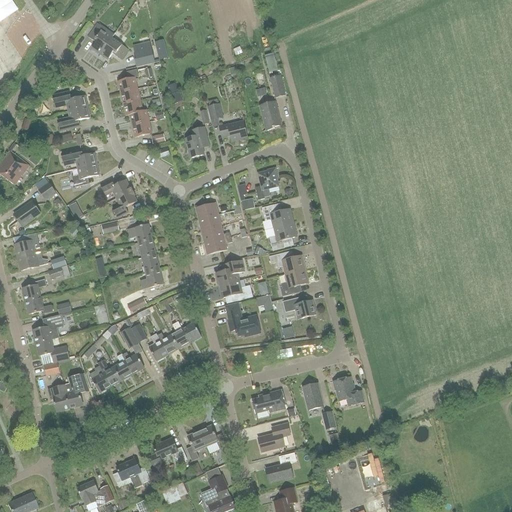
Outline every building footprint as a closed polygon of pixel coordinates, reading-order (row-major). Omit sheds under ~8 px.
[(98,24),(96,27),(88,38),(97,44),(93,50),(101,55),(112,38),(115,35),(98,24)] [(112,38),(101,55),(108,61),(113,54),(122,60),(129,50),(112,38)] [(151,45),(135,49),(138,61),(135,61),(137,68),(138,67),(155,64),(151,45)] [(274,54),(265,56),(268,64),(277,62),(274,54)] [(237,67),(230,69),(232,76),(239,74),(237,67)] [(270,78),(275,99),(286,96),(281,75),(270,78)] [(118,83),(121,94),(138,90),(136,78),(118,83)] [(177,85),(169,89),(172,95),(179,92),(177,85)] [(268,87),(259,89),(260,98),(269,97),(268,87)] [(123,105),(141,101),(138,90),(121,94),(123,105)] [(172,95),(171,95),(174,102),(183,98),(180,91),(179,92),(172,95)] [(86,96),(69,100),(68,93),(52,97),(55,109),(67,106),(69,112),(89,107),(86,96)] [(210,107),(208,107),(211,121),(224,118),(220,104),(218,104),(217,100),(209,102),(210,107)] [(126,117),(130,116),(144,112),(141,101),(123,105),(126,117)] [(276,102),(260,106),(267,131),(275,129),(275,127),(282,126),(276,102)] [(91,118),(89,107),(69,112),(70,118),(58,121),(61,132),(76,128),(75,122),(91,118)] [(200,112),(203,125),(210,123),(207,110),(200,112)] [(130,116),(133,127),(150,123),(147,111),(144,112),(130,116)] [(155,114),(157,120),(165,119),(163,112),(155,114)] [(25,120),(22,130),(31,133),(34,123),(25,120)] [(244,122),(229,125),(220,127),(223,138),(231,136),(232,142),(241,140),(241,143),(246,141),(246,139),(248,139),(244,122)] [(153,134),(150,123),(133,127),(135,138),(153,134)] [(205,155),(203,149),(209,147),(204,128),(192,131),(194,137),(186,140),(186,142),(186,143),(187,147),(188,148),(191,159),(205,155)] [(71,134),(58,137),(60,144),(73,141),(71,134)] [(164,134),(152,137),(153,145),(166,142),(164,134)] [(62,155),(64,162),(65,166),(76,164),(78,169),(97,165),(95,154),(79,157),(78,151),(62,155)] [(0,174),(16,186),(30,167),(11,152),(0,166),(0,174)] [(100,176),(97,165),(78,169),(79,176),(72,177),(75,188),(86,186),(84,180),(100,176)] [(258,174),(261,187),(255,188),(259,201),(265,199),(263,191),(279,187),(277,178),(278,178),(276,169),(268,171),(268,172),(258,174)] [(117,199),(133,191),(131,186),(129,187),(126,181),(114,186),(112,181),(101,186),(106,196),(113,193),(117,199)] [(56,194),(50,184),(40,191),(46,201),(56,194)] [(135,196),(133,191),(117,199),(120,206),(113,209),(118,219),(128,214),(126,208),(137,202),(134,197),(135,196)] [(72,218),(58,198),(49,204),(64,224),(72,218)] [(245,201),(242,202),(244,211),(255,208),(253,199),(245,201)] [(41,215),(33,203),(14,215),(22,227),(41,215)] [(196,208),(199,220),(219,215),(216,204),(196,208)] [(274,228),(294,224),(290,210),(276,214),(275,206),(262,209),(266,222),(272,220),(274,228)] [(73,213),(76,219),(83,216),(80,209),(73,213)] [(222,227),(219,215),(199,220),(202,232),(222,227)] [(118,223),(102,226),(104,235),(119,231),(118,223)] [(137,237),(138,243),(153,240),(149,224),(128,230),(130,239),(137,237)] [(297,237),(294,224),(274,228),(276,237),(270,238),(273,252),(285,249),(283,241),(297,237)] [(73,225),(68,232),(75,237),(80,230),(73,225)] [(205,244),(231,237),(230,233),(223,235),(222,227),(202,232),(205,244)] [(14,246),(17,259),(36,255),(34,250),(40,248),(36,234),(26,237),(27,243),(14,246)] [(231,237),(205,244),(208,256),(227,251),(226,244),(232,242),(231,237)] [(156,255),(153,240),(138,243),(142,258),(156,255)] [(257,247),(255,254),(261,256),(264,249),(257,247)] [(80,257),(88,259),(89,252),(82,251),(80,257)] [(284,267),(286,275),(305,270),(302,257),(288,260),(286,253),(270,258),(272,265),(276,264),(277,269),(284,267)] [(36,255),(17,259),(21,273),(39,268),(44,266),(41,257),(37,259),(36,255)] [(160,270),(156,255),(142,258),(146,274),(160,270)] [(96,260),(98,269),(105,268),(102,258),(96,260)] [(52,264),(54,270),(65,266),(63,260),(52,264)] [(220,287),(239,282),(237,275),(245,273),(242,261),(225,266),(226,271),(216,274),(220,287)] [(67,266),(49,272),(51,279),(64,275),(65,277),(71,276),(67,266)] [(98,269),(101,280),(107,278),(105,268),(98,269)] [(262,268),(255,269),(256,276),(263,274),(262,268)] [(160,270),(146,274),(147,280),(140,281),(143,291),(164,285),(160,270)] [(305,270),(286,275),(288,283),(281,285),(283,290),(281,290),(283,298),(296,294),(295,287),(309,284),(305,270)] [(23,289),(27,302),(41,299),(38,289),(47,287),(45,281),(35,284),(35,286),(23,289)] [(239,282),(220,287),(223,299),(235,296),(237,302),(253,298),(250,286),(241,289),(239,282)] [(273,295),(259,297),(260,305),(267,304),(268,311),(275,310),(273,295)] [(41,299),(27,302),(30,315),(42,312),(42,315),(53,313),(52,307),(43,309),(41,299)] [(144,299),(128,306),(130,312),(147,304),(144,299)] [(317,316),(313,301),(300,305),(299,299),(283,303),(286,314),(296,311),(298,320),(317,316)] [(170,314),(173,312),(169,305),(167,301),(161,304),(164,308),(166,307),(170,314)] [(57,306),(60,316),(73,313),(70,303),(57,306)] [(226,306),(228,315),(230,323),(229,324),(231,332),(237,331),(239,337),(251,334),(254,335),(261,334),(257,319),(254,317),(242,320),(238,303),(226,306)] [(106,304),(96,307),(102,326),(112,322),(106,304)] [(61,316),(60,317),(43,321),(45,328),(34,331),(37,344),(51,341),(60,338),(57,329),(64,327),(61,316)] [(182,329),(183,329),(179,322),(173,326),(176,333),(172,336),(180,350),(191,344),(182,329)] [(182,329),(191,344),(202,338),(194,323),(183,329),(182,329)] [(292,325),(281,327),(284,337),(293,335),(293,337),(299,336),(299,333),(294,334),(292,325)] [(130,350),(139,345),(130,328),(121,333),(130,350)] [(145,338),(139,328),(133,331),(138,342),(145,338)] [(107,340),(111,336),(107,332),(103,336),(107,340)] [(172,336),(165,339),(162,334),(157,337),(160,342),(168,356),(180,350),(172,336)] [(151,338),(155,345),(149,348),(157,363),(168,356),(160,342),(157,337),(157,335),(151,338)] [(40,358),(52,355),(54,363),(70,360),(67,347),(62,348),(61,345),(53,347),(51,341),(37,344),(40,358)] [(94,346),(89,351),(93,355),(98,350),(94,346)] [(93,355),(89,351),(85,355),(88,359),(93,355)] [(137,355),(130,359),(127,353),(123,356),(123,355),(122,355),(133,376),(145,369),(137,355)] [(122,382),(133,376),(122,355),(118,357),(121,364),(114,367),(122,382)] [(122,382),(114,367),(110,370),(104,360),(98,364),(100,368),(111,388),(122,382)] [(60,374),(58,363),(44,366),(46,376),(60,374)] [(96,370),(99,376),(92,380),(100,394),(111,388),(100,368),(96,370)] [(64,386),(70,409),(83,406),(80,394),(83,393),(82,393),(88,392),(84,374),(72,377),(73,384),(64,386)] [(333,383),(335,392),(336,391),(339,403),(347,401),(349,408),(365,404),(362,392),(355,394),(351,378),(333,383)] [(308,412),(324,408),(318,384),(303,388),(308,412)] [(56,412),(70,409),(64,386),(49,390),(51,401),(53,401),(56,412)] [(282,394),(274,396),(273,393),(265,396),(265,398),(252,401),(256,415),(269,412),(269,414),(286,410),(282,394)] [(322,414),(326,431),(337,428),(333,412),(322,414)] [(262,454),(285,448),(283,438),(291,436),(288,425),(272,429),(274,435),(258,439),(262,454)] [(211,427),(200,432),(207,448),(217,443),(220,450),(227,447),(221,435),(216,437),(211,427)] [(207,448),(200,432),(188,437),(193,448),(187,450),(193,462),(200,459),(196,452),(207,448)] [(330,436),(334,453),(342,451),(338,434),(330,436)] [(161,460),(167,458),(175,454),(179,464),(188,460),(182,448),(177,450),(172,439),(153,447),(156,455),(150,457),(155,470),(163,466),(161,460)] [(269,484),(284,480),(285,482),(293,479),(290,465),(297,463),(295,454),(279,458),(281,467),(266,470),(269,484)] [(143,486),(143,484),(151,481),(145,468),(139,470),(137,465),(137,464),(134,459),(116,467),(119,473),(113,476),(117,484),(131,478),(135,489),(143,486)] [(200,468),(194,470),(197,477),(203,474),(200,468)] [(191,469),(184,472),(187,479),(194,476),(191,469)] [(212,480),(218,494),(203,500),(206,507),(208,506),(210,511),(230,511),(236,510),(221,476),(212,480)] [(98,492),(94,481),(77,488),(82,499),(83,499),(86,506),(96,502),(97,506),(106,502),(107,504),(114,501),(108,486),(101,489),(102,491),(98,492)] [(188,496),(183,483),(162,492),(168,505),(188,496)] [(280,493),(282,501),(274,503),(275,511),(293,511),(292,505),(298,503),(294,490),(280,493)] [(10,511),(30,511),(38,509),(31,494),(7,504),(10,511)] [(378,511),(392,511),(388,498),(376,501),(378,511)] [(121,510),(128,507),(125,500),(118,504),(121,510)] [(145,501),(137,505),(139,510),(140,511),(149,511),(148,507),(145,501)]
